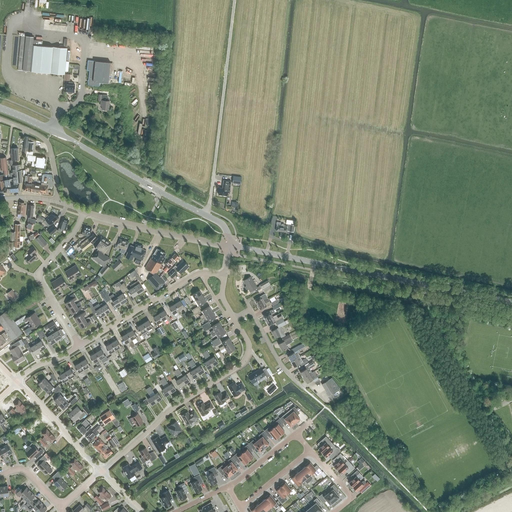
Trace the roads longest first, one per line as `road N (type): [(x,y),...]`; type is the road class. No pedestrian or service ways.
road 1 (secondary): [(511,303),(228,246)]
road 2 (secondary): [(228,246),(218,221),(0,108)]
road 3 (residential): [(101,471),(171,408),(242,363),(248,343),(234,318)]
road 4 (residential): [(79,346),(38,276),(83,211)]
road 5 (unclassified): [(228,246),(83,211)]
road 6 (residential): [(79,346),(204,272)]
road 7 (unclassified): [(101,471),(16,381)]
